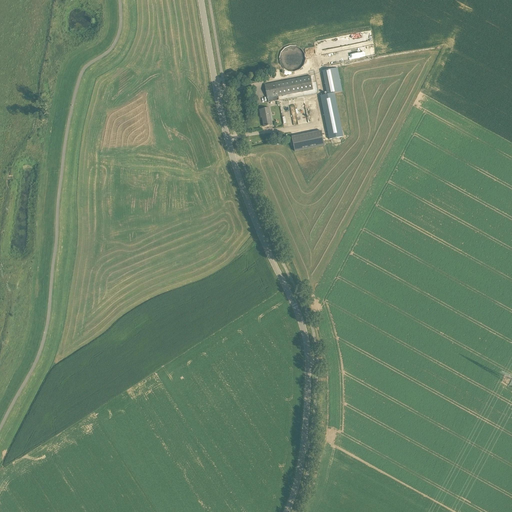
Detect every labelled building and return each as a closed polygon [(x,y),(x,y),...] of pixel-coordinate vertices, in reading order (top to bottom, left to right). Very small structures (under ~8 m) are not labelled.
[(361,57),(375,55),(371,32),(350,36),(351,40),(348,40),(349,46),(348,46),(348,49),(359,47),(361,57)] [(322,71),(327,95),(335,93),(342,92),(338,68),(322,71)] [(279,100),(278,96),(313,90),(310,76),(265,85),(267,98),(268,102),(279,100)] [(344,137),(335,93),(327,95),(320,96),(329,140),(344,137)] [(295,105),(290,106),(293,123),(298,122),(298,124),(308,122),(306,109),(296,111),(295,105)] [(260,110),(261,118),(262,118),(264,127),(273,125),(270,108),(260,110)] [(322,131),(292,138),(295,152),(324,145),(322,131)]
